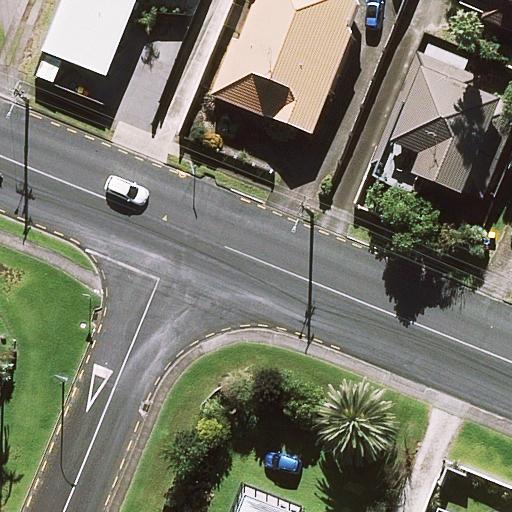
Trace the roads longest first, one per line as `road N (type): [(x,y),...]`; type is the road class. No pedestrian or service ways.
road 1 (tertiary): [(511,363),(180,229)]
road 2 (residential): [(66,511),(180,229)]
road 3 (tertiary): [(180,229),(0,158)]
